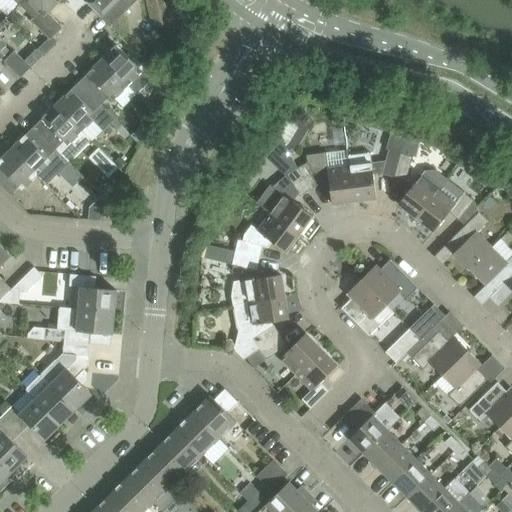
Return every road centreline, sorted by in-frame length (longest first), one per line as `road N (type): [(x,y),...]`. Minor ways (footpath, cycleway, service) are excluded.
road 1 (unclassified): [(511,350),(398,244),(375,230),(348,230),(323,246),(308,288),(320,317),(352,349),(358,382),(300,439)]
road 2 (tertiary): [(275,34),(326,59),(443,90),(511,131)]
road 3 (tertiary): [(511,97),(462,67),(296,5)]
road 4 (residential): [(53,511),(133,431),(147,409),(152,359)]
road 5 (residential): [(152,359),(218,367),(300,439)]
road 6 (residential): [(161,241),(26,229),(0,203)]
road 7 (residential): [(161,241),(174,164),(211,107)]
road 8 (unclassified): [(0,120),(96,23)]
